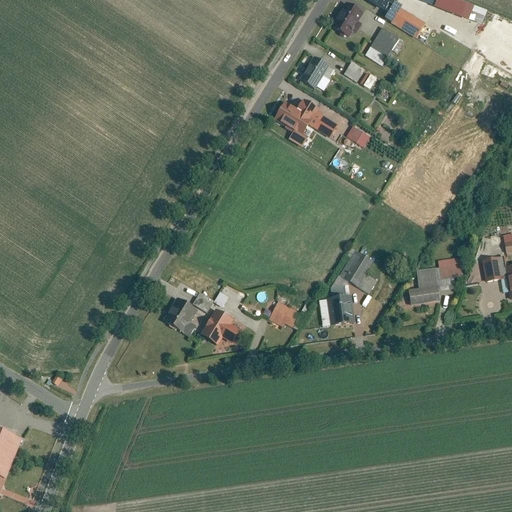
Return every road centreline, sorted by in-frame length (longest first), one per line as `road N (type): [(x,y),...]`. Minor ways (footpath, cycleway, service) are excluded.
road 1 (tertiary): [(89,393),(326,0)]
road 2 (unclassified): [(511,327),(89,393)]
